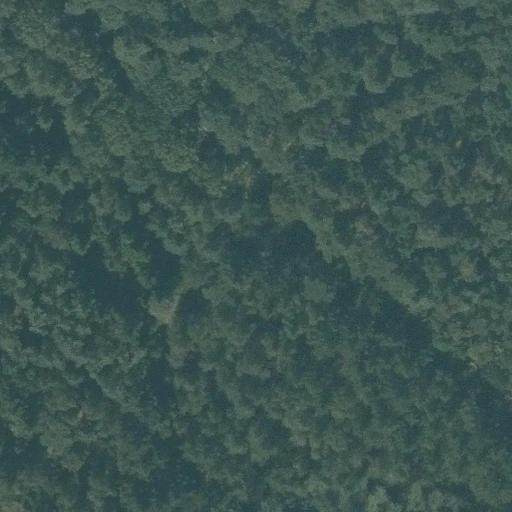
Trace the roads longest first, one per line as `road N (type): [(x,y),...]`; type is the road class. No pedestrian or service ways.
road 1 (track): [(263,180),(511,398)]
road 2 (track): [(53,0),(263,180)]
road 3 (track): [(405,0),(263,180)]
